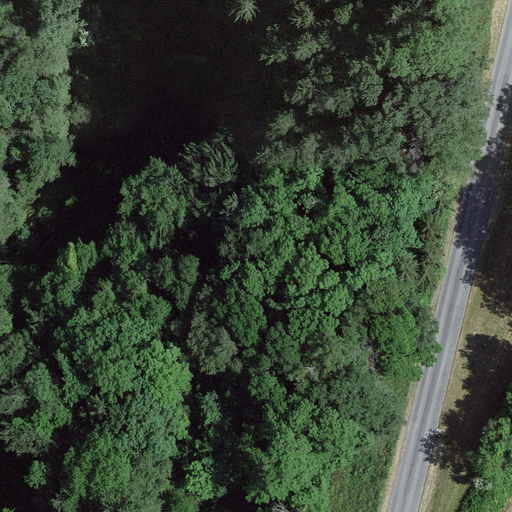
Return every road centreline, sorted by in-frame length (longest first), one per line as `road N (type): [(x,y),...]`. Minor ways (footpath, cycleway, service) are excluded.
road 1 (track): [(410,0),(409,186),(380,280),(282,511)]
road 2 (tertiary): [(400,511),(511,48)]
